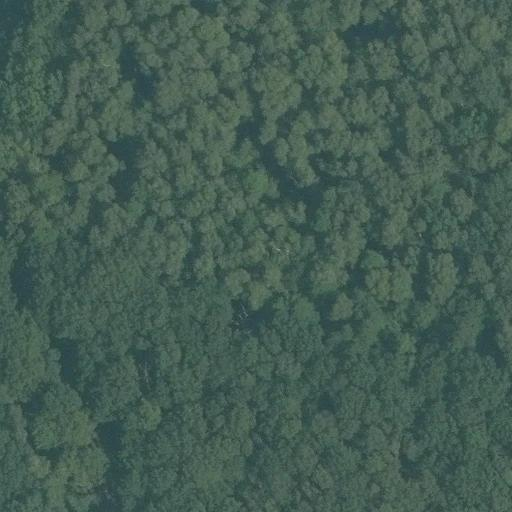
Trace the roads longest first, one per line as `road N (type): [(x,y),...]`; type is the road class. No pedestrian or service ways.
road 1 (track): [(0,308),(58,383),(99,455),(103,511)]
road 2 (track): [(68,0),(0,200)]
